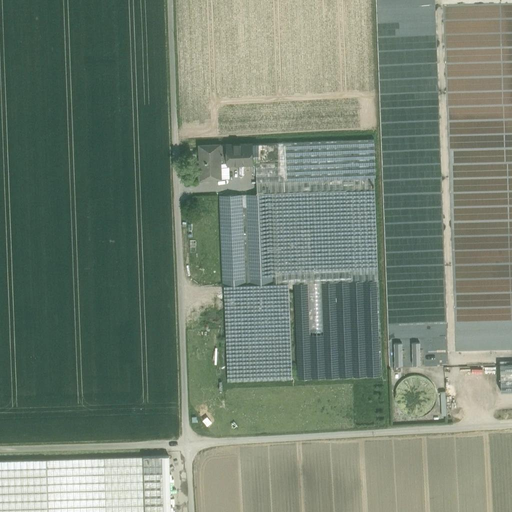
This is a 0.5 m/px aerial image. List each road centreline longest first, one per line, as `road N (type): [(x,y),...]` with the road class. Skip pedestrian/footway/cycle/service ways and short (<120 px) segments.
road 1 (unclassified): [(171,0),(186,444)]
road 2 (unclassified): [(511,425),(186,444)]
road 3 (unclassified): [(186,444),(0,450)]
